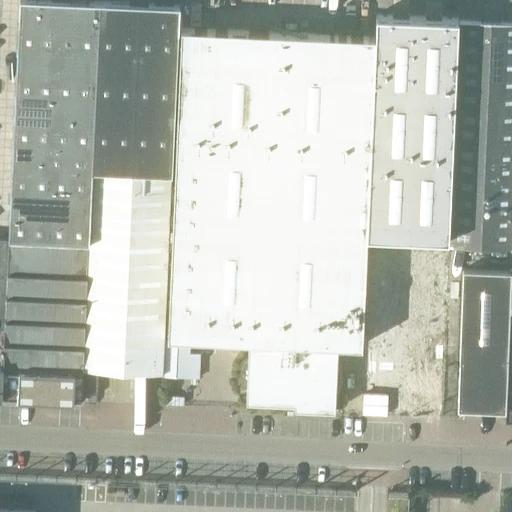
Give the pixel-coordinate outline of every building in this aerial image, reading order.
[(40,0),(20,0),(9,238),(89,242),(92,171),(100,3),(40,0)] [(180,6),(100,3),(92,171),(172,174),(180,6)] [(376,15),(375,37),(376,37),(367,237),(449,241),(450,218),(460,19),(459,19),(458,19),(376,15)] [(511,248),(511,21),(460,19),(450,218),(449,241),(449,246),(465,246),(511,248)] [(248,360),(245,360),(244,361),(243,363),(243,365),(242,367),(241,368),(241,371),(241,373),(241,375),(241,378),(242,381),(242,383),(243,384),(244,387),(247,387),(246,402),(286,404),(286,406),(294,406),(294,409),(335,411),(338,345),(362,346),(367,237),(376,37),(375,37),(182,28),(168,337),(249,341),(248,360)] [(9,238),(2,399),(82,402),(83,370),(163,374),(172,174),(92,171),(89,242),(9,238)] [(0,398),(2,399),(9,238),(0,237),(0,398)] [(506,411),(511,271),(464,269),(458,409),(506,411)]
